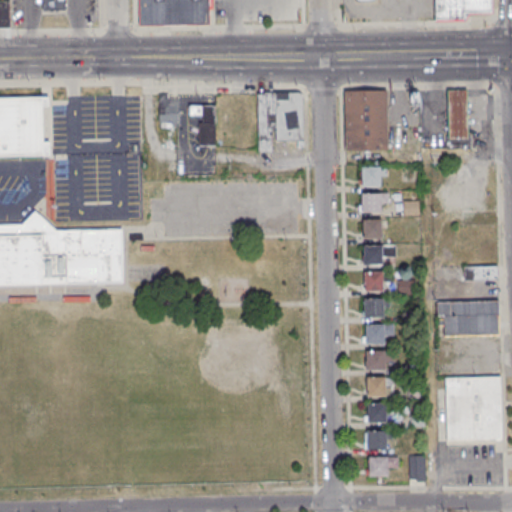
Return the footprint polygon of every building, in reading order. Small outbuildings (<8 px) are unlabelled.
[(9,0),(0,0),(0,28),(9,28),(9,0)] [(41,0),(41,11),(65,11),(64,0),(41,0)] [(208,25),(207,0),(137,0),(138,26),(208,25)] [(490,13),(490,0),(434,0),(435,21),(466,21),(466,13),(490,13)] [(387,150),(387,90),(343,90),(343,150),(387,150)] [(303,92),(258,92),(258,152),(272,152),(272,142),(304,141),(303,92)] [(467,142),(466,92),(445,93),(446,143),(467,142)] [(159,127),(177,127),(177,96),(159,96),(159,127)] [(0,156),(0,98),(49,97),(49,107),(42,107),(43,143),(50,143),(51,156),(0,156)] [(215,105),(191,105),(191,115),(200,115),(200,145),(215,145),(215,105)] [(469,151),(469,138),(443,138),(444,152),(469,151)] [(361,186),(384,186),(384,166),(361,166),(361,186)] [(387,192),(360,192),(360,212),(381,212),(381,203),(387,203),(387,192)] [(403,214),(419,214),(419,201),(403,201),(403,214)] [(0,285),(0,226),(23,226),(34,213),(57,233),(121,231),(123,282),(0,285)] [(362,238),(381,238),(381,218),(362,218),(362,238)] [(382,264),(382,254),(394,254),(394,245),(362,245),(362,264),(382,264)] [(497,280),(497,266),(466,266),(466,280),(497,280)] [(364,290),(383,290),(383,271),(364,271),(364,290)] [(398,280),(398,294),(414,294),(414,280),(398,280)] [(388,297),(363,297),(363,316),(388,316),(388,297)] [(499,335),(498,301),(441,301),(442,336),(499,335)] [(384,343),(384,333),(392,333),(392,323),(364,323),(364,343),(384,343)] [(364,350),(365,369),(385,369),(385,350),(364,350)] [(385,396),(385,376),(366,377),(366,396),(385,396)] [(502,440),(501,377),(445,377),(446,440),(502,440)] [(366,403),(366,422),(387,422),(387,403),(366,403)] [(386,449),(386,430),(365,430),(365,449),(386,449)] [(425,456),(409,456),(409,481),(425,481),(425,456)] [(397,457),(367,457),(367,477),(387,477),(387,465),(397,465),(397,457)]
